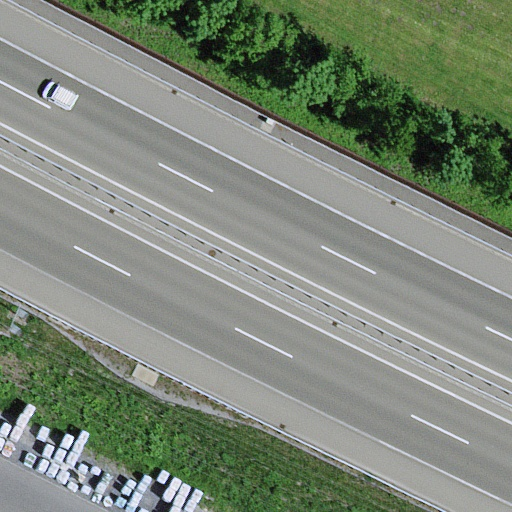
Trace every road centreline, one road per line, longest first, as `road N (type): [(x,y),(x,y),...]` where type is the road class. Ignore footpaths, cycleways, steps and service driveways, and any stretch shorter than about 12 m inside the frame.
road 1 (motorway): [(0,212),(511,468)]
road 2 (motorway): [(511,333),(0,79)]
